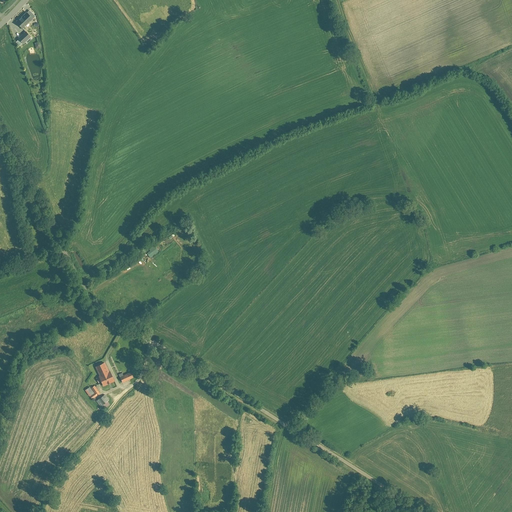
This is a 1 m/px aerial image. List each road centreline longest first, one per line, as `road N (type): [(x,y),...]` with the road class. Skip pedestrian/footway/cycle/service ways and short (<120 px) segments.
road 1 (residential): [(0,132),(84,289),(110,320),(418,511)]
road 2 (track): [(44,511),(138,378),(150,339)]
